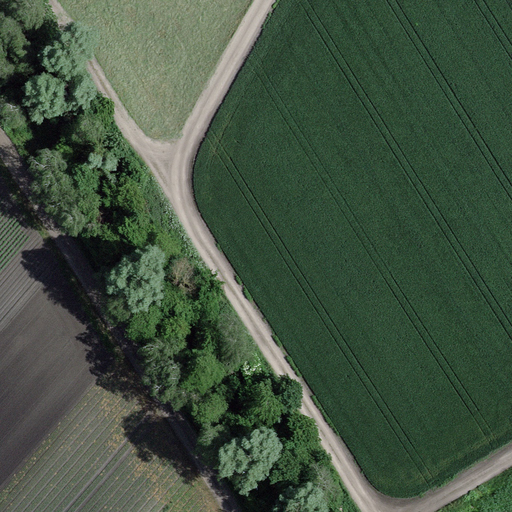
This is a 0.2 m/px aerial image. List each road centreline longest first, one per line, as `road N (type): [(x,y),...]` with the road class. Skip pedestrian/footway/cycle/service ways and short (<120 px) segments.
road 1 (track): [(48,0),(169,173),(376,511)]
road 2 (track): [(0,149),(229,511)]
road 3 (track): [(266,0),(169,173)]
